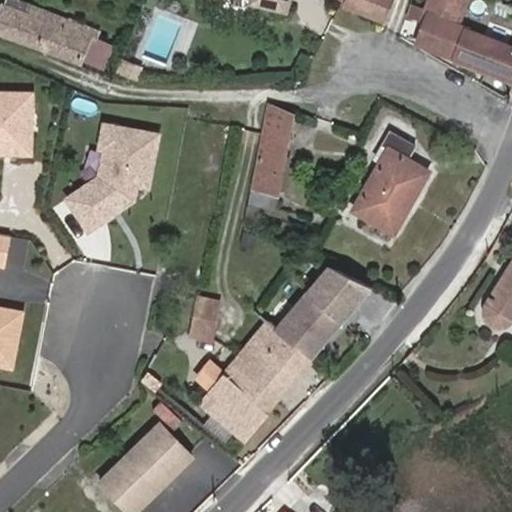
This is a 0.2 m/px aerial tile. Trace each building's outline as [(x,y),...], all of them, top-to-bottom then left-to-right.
[(35,7),(16,0),(7,0),(5,6),(31,15),(35,7)] [(256,0),(256,1),(271,4),(290,9),(292,0),(256,0)] [(348,4),(385,20),(393,0),(342,0),(343,0),(348,2),(348,4)] [(467,0),(437,0),(434,9),(462,19),(467,0)] [(31,15),(5,6),(0,3),(0,31),(83,62),(92,37),(98,38),(100,31),(35,7),(31,15)] [(408,15),(424,20),(429,8),(413,3),(408,15)] [(511,77),(511,46),(468,30),(471,21),(465,19),(462,19),(434,9),(421,43),(464,59),(511,77)] [(104,63),(93,59),(90,67),(101,71),(104,63)] [(511,82),(511,77),(464,59),(463,64),(511,82)] [(35,91),(0,89),(0,149),(34,150),(35,91)] [(259,207),(276,210),(295,115),(271,105),(245,224),(248,225),(255,224),(259,207)] [(101,152),(96,177),(63,198),(85,231),(136,198),(137,187),(152,189),(162,131),(100,120),(95,151),(101,152)] [(411,159),(417,146),(391,132),(381,149),(387,152),(356,209),(397,233),(431,171),(411,159)] [(14,233),(0,230),(0,261),(8,263),(14,233)] [(374,285),(332,265),(276,329),(313,358),(374,285)] [(511,266),(489,303),(487,309),(488,313),(490,317),(492,320),(495,322),(500,323),(503,323),(508,322),(511,320),(511,318),(511,266)] [(219,337),(223,295),(200,292),(196,335),(219,337)] [(25,310),(0,305),(0,361),(16,364),(25,310)] [(248,388),(269,409),(313,358),(276,329),(269,323),(206,399),(224,414),(248,388)] [(140,511),(196,457),(158,420),(97,481),(127,511),(140,511)]
